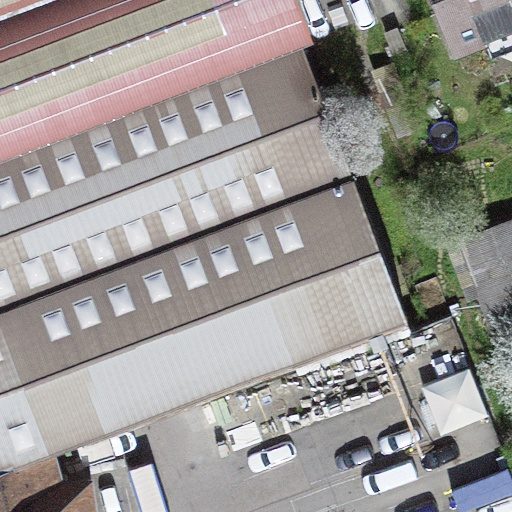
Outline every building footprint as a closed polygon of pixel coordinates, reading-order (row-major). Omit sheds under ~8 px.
[(0,0),(0,154),(297,41),(281,0),(0,0)] [(511,0),(422,0),(449,67),(511,41),(511,0)] [(403,314),(297,41),(0,154),(0,467),(50,453),(403,314)] [(511,208),(470,223),(486,272),(511,263),(511,208)] [(475,350),(427,370),(446,417),(494,398),(475,350)] [(0,511),(84,511),(77,464),(53,469),(50,453),(0,467),(0,511)]
